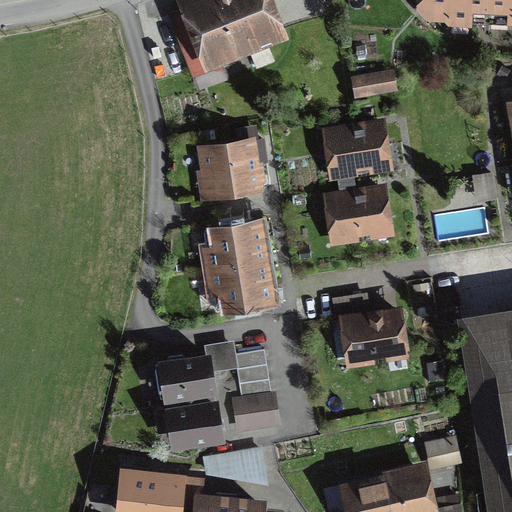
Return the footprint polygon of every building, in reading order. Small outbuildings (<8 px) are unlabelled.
[(267,44),(286,37),(271,2),(272,0),(201,0),(170,12),(194,75),(222,65),(221,61),(250,50),(257,66),(273,60),(267,44)] [(511,0),(422,0),(423,7),(429,14),(446,16),(511,19),(511,0)] [(392,87),(390,72),(355,78),(358,93),(392,87)] [(332,132),(338,171),(388,164),(382,124),(332,132)] [(258,186),(251,140),(203,148),(207,173),(212,177),(215,193),(258,186)] [(491,173),(475,175),(479,200),(495,197),(491,173)] [(339,237),(389,229),(383,190),(333,197),(339,237)] [(211,268),(265,259),(259,222),(215,229),(217,242),(213,247),(208,248),(211,268)] [(211,268),(215,291),(220,290),(225,294),(227,307),(272,300),(265,259),(211,268)] [(344,314),(369,310),(367,297),(342,301),(344,314)] [(404,350),(398,312),(332,322),(335,342),(352,339),(355,358),(404,350)] [(511,319),(469,326),(498,508),(511,506),(511,319)] [(237,368),(267,363),(264,348),(235,353),(237,368)] [(155,364),(161,397),(168,395),(169,403),(199,398),(198,391),(213,388),(207,356),(183,360),(182,354),(168,356),(168,362),(155,364)] [(267,363),(237,368),(239,382),(269,378),(267,363)] [(237,394),(235,364),(219,365),(221,395),(237,394)] [(269,378),(239,382),(242,397),(271,392),(269,378)] [(237,398),(241,428),(276,422),(271,392),(242,397),(237,398)] [(199,398),(169,403),(176,442),(220,435),(215,403),(201,405),(199,398)] [(428,444),(433,466),(457,461),(453,439),(428,444)] [(266,447),(210,450),(212,476),(267,473),(266,447)] [(109,476),(111,466),(96,463),(94,473),(109,476)] [(174,511),(178,480),(162,479),(163,470),(126,466),(121,511),(174,511)] [(353,511),(418,511),(430,509),(422,472),(348,489),(353,511)] [(440,507),(430,509),(430,511),(460,511),(457,494),(439,498),(440,507)] [(201,497),(199,511),(257,511),(259,503),(201,497)]
